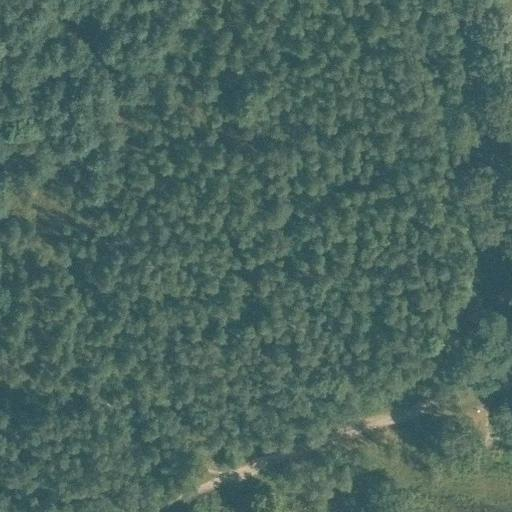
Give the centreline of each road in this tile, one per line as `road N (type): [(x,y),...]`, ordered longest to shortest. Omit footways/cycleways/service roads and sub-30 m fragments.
road 1 (track): [(511,380),(302,446),(169,511)]
road 2 (track): [(461,0),(511,243)]
